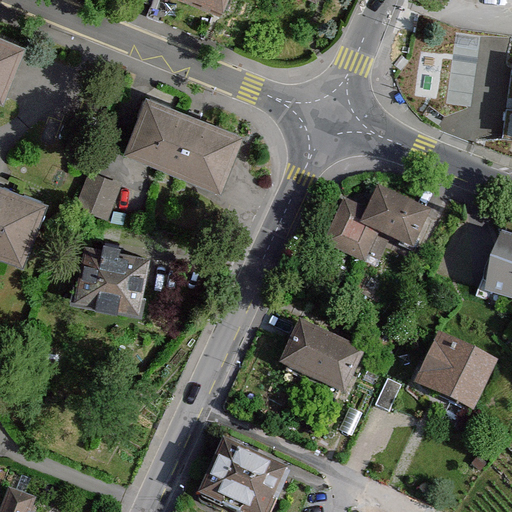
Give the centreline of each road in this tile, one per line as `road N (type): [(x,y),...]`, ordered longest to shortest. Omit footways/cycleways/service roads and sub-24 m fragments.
road 1 (tertiary): [(331,118),(141,511)]
road 2 (tertiary): [(331,118),(20,0)]
road 3 (tertiary): [(511,185),(331,118)]
road 4 (residential): [(379,0),(331,118)]
